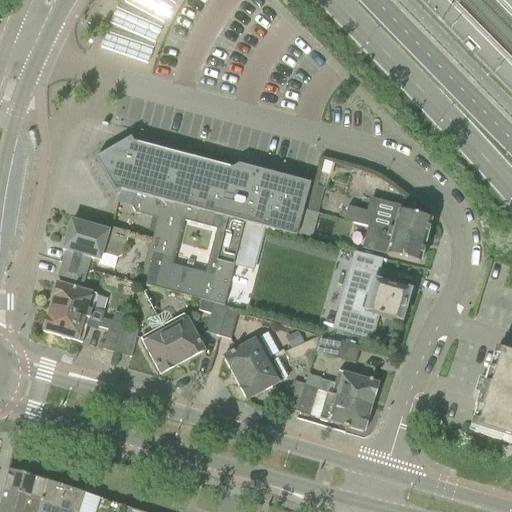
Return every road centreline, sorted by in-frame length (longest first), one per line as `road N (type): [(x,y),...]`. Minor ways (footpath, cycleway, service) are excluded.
road 1 (residential): [(381,473),(464,268),(466,246),(450,202),(407,162),(382,152),(38,55)]
road 2 (tertiary): [(381,473),(7,366)]
road 3 (tertiary): [(0,402),(369,506)]
road 4 (secondary): [(330,0),(511,189)]
road 5 (secondary): [(511,140),(375,0)]
road 6 (tertiary): [(511,510),(381,473)]
road 7 (tertiary): [(0,183),(38,55)]
